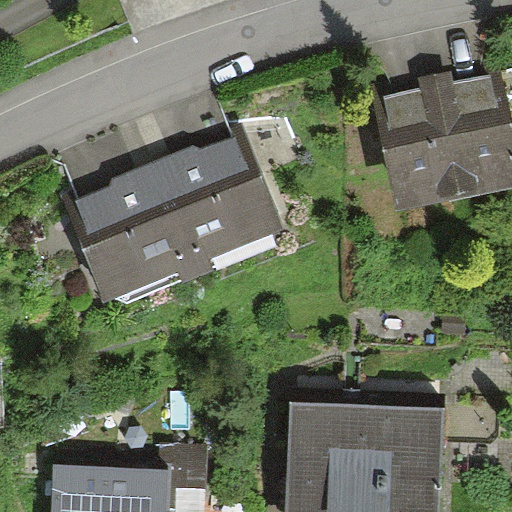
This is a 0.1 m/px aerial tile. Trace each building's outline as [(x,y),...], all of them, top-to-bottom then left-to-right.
[(511,148),(498,81),(384,104),(404,198),(511,175),(511,148)] [(237,145),(156,177),(189,260),(270,227),(237,145)] [(156,177),(75,209),(108,292),(189,260),(156,177)] [(429,511),(433,416),(301,412),(296,511),(429,511)] [(158,511),(161,478),(59,473),(56,511),(158,511)]
